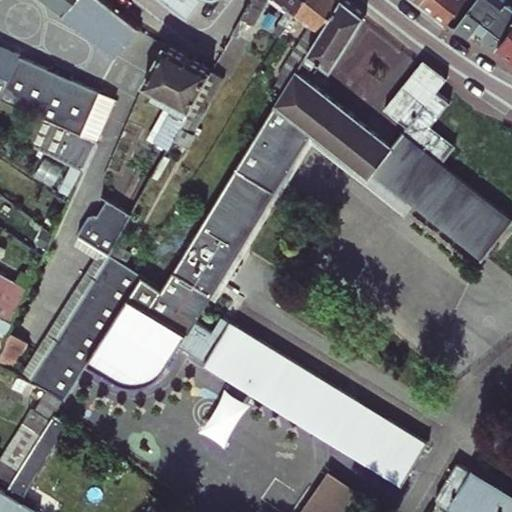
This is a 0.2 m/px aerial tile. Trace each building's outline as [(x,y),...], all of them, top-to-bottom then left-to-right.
[(0,0),(0,72),(93,114),(104,90),(0,43),(0,0),(46,0),(117,56),(141,25),(108,0),(0,0)] [(174,0),(191,12),(201,0),(174,0)] [(251,0),(236,29),(243,34),(252,20),(256,22),(268,0),(251,0)] [(299,11),(305,0),(285,0),(292,4),(279,28),(286,32),(299,11)] [(310,50),(341,0),(305,0),(299,11),(314,21),(283,70),(294,76),(299,68),(305,59),(310,50)] [(368,15),(348,0),(341,0),(310,50),(319,56),(334,66),(368,15)] [(425,0),(423,4),(449,24),(467,0),(425,0)] [(511,0),(476,0),(455,28),(471,37),(478,29),(485,34),(485,44),(496,49),(500,46),(511,30),(511,0)] [(511,30),(500,46),(511,53),(511,30)] [(213,70),(172,45),(150,84),(158,89),(154,98),(174,109),(156,140),(171,148),(176,138),(183,126),(213,70)] [(314,64),(319,56),(310,50),(305,59),(314,64)] [(449,76),(427,60),(389,107),(410,125),(438,90),(449,76)] [(312,130),(371,175),(378,167),(395,144),(299,68),(294,76),(175,269),(212,292),(312,130)] [(213,70),(183,126),(195,132),(226,77),(213,70)] [(93,114),(0,72),(0,98),(38,113),(86,132),(93,114)] [(93,114),(86,132),(100,137),(107,120),(118,97),(104,90),(93,114)] [(436,154),(449,139),(432,125),(451,100),(438,90),(410,125),(406,131),(436,154)] [(73,165),(84,170),(100,137),(86,132),(38,113),(25,141),(73,165)] [(197,133),(195,132),(183,126),(176,138),(190,146),(197,133)] [(436,154),(406,131),(395,144),(378,167),(419,199),(447,163),(445,161),(436,154)] [(449,139),(436,154),(445,161),(458,145),(449,139)] [(419,199),(488,255),(511,224),(511,215),(447,163),(419,199)] [(62,195),(71,199),(84,170),(73,165),(64,188),(65,189),(62,195)] [(44,226),(55,233),(66,209),(55,204),(44,226)] [(126,229),(93,212),(81,233),(113,251),(126,229)] [(144,274),(113,253),(33,382),(66,398),(89,362),(144,274)] [(23,269),(18,281),(30,288),(36,275),(23,269)] [(215,332),(195,319),(212,292),(175,269),(164,287),(144,274),(89,362),(121,381),(135,384),(148,383),(165,372),(182,344),(357,452),(406,482),(430,443),(225,317),(215,332)] [(0,315),(14,324),(30,288),(18,281),(11,276),(0,298),(0,315)] [(0,315),(0,353),(14,324),(0,315)] [(19,363),(32,339),(14,329),(1,353),(19,363)] [(383,361),(366,351),(362,358),(379,368),(383,361)] [(228,440),(252,399),(229,386),(205,426),(228,440)] [(35,408),(27,421),(45,432),(53,419),(35,408)] [(0,511),(40,511),(42,511),(24,500),(72,423),(57,412),(53,419),(45,432),(22,469),(14,481),(8,492),(0,487),(0,511)] [(4,458),(22,469),(45,432),(27,421),(4,458)] [(0,472),(14,481),(22,469),(4,458),(0,464),(0,472)] [(511,511),(511,493),(460,461),(437,498),(460,511),(511,511)] [(347,511),(360,494),(340,481),(331,475),(304,511),(347,511)]
